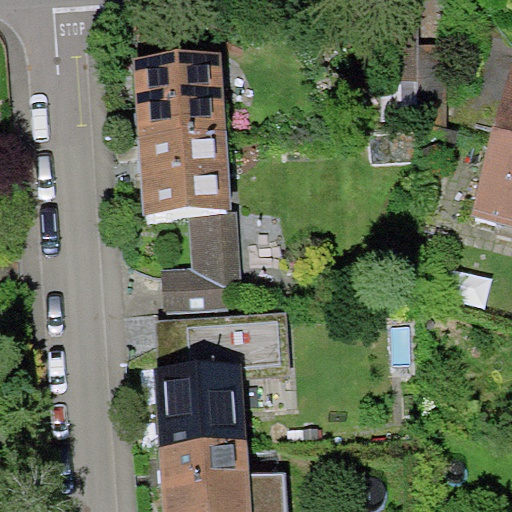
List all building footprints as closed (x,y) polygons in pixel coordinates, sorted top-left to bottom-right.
[(415,85),(415,48),(415,30),(385,30),(385,85),(415,85)] [(415,48),(415,85),(415,124),(446,132),(446,48),(415,48)] [(139,87),(143,147),(220,141),(215,65),(138,70),(139,87)] [(511,86),(496,146),(511,150),(511,86)] [(225,274),(229,273),(220,141),(143,147),(144,162),(148,223),(194,220),(198,275),(164,278),(167,315),(215,312),(228,311),(225,274)] [(511,150),(496,146),(476,220),(511,229),(511,150)] [(156,346),(217,342),(215,312),(167,315),(154,316),(156,346)] [(236,374),(158,379),(159,391),(163,456),(241,451),(236,374)] [(285,511),(283,480),(243,483),(241,451),(163,456),(164,472),(167,511),(285,511)]
